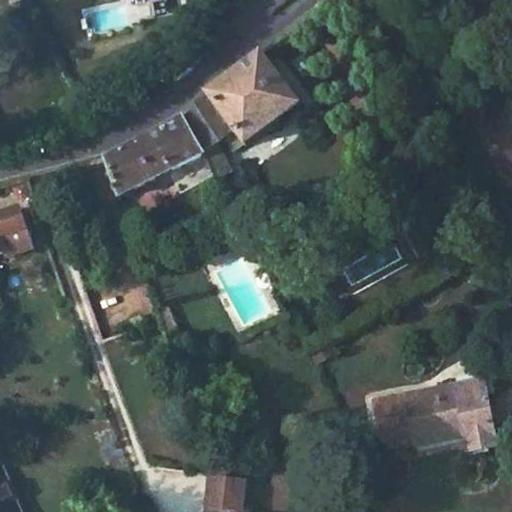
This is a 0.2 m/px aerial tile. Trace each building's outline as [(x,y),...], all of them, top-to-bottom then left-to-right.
[(212,95),(183,123),(201,155),(217,182),(233,174),(217,147),(226,141),(237,134),(245,147),(248,151),(302,110),(261,57),(212,95)] [(183,123),(106,163),(118,201),(201,155),(183,123)] [(237,134),(226,141),(234,154),(245,147),(237,134)] [(0,262),(7,260),(2,242),(28,234),(21,211),(0,217),(0,262)] [(28,234),(2,242),(7,260),(9,267),(35,258),(28,234)] [(168,311),(158,314),(159,319),(170,350),(181,346),(168,311)] [(491,380),(414,396),(423,441),(472,430),(475,443),(505,436),(491,380)] [(29,511),(13,471),(0,475),(0,511),(29,511)] [(251,511),(255,485),(220,481),(216,511),(251,511)]
